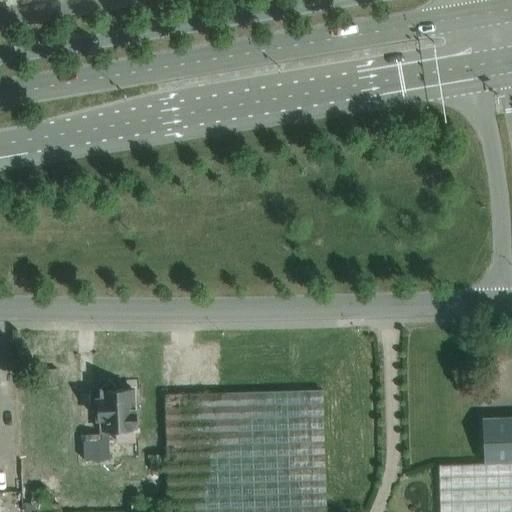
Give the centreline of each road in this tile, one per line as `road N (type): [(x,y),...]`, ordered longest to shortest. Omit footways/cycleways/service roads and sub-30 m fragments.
road 1 (unclassified): [(501,302),(0,308)]
road 2 (secondary): [(0,145),(477,65)]
road 3 (secondary): [(473,17),(0,96)]
road 4 (unclassified): [(477,65),(499,203),(501,302)]
